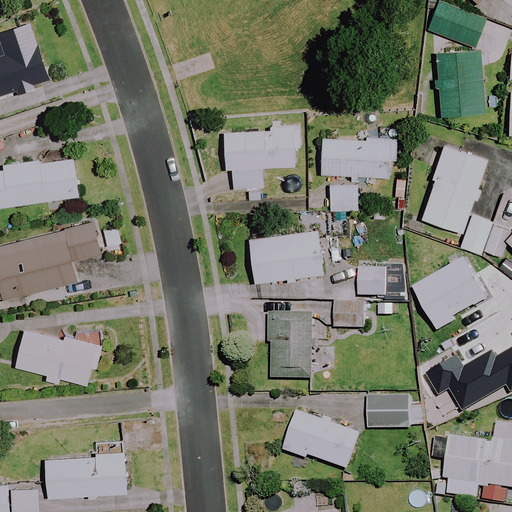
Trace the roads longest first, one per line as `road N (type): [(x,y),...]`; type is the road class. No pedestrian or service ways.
road 1 (residential): [(204,511),(161,135),(103,0)]
road 2 (unknown): [(192,390),(0,406)]
